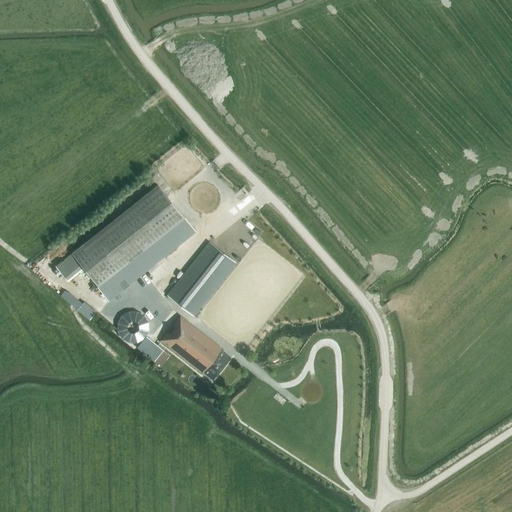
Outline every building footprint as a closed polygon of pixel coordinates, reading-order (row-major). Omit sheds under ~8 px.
[(157,185),(71,254),(55,266),(66,280),(82,268),(107,298),(193,229),(157,185)] [(210,243),(168,296),(192,315),(234,262),(210,243)] [(77,310),(80,306),(82,304),(68,293),(65,291),(60,296),(70,305),(77,310)] [(180,316),(161,341),(202,373),(203,372),(213,380),(230,357),(221,350),(222,349),(180,316)] [(163,350),(155,343),(126,320),(117,331),(146,354),(153,361),(163,350)]
